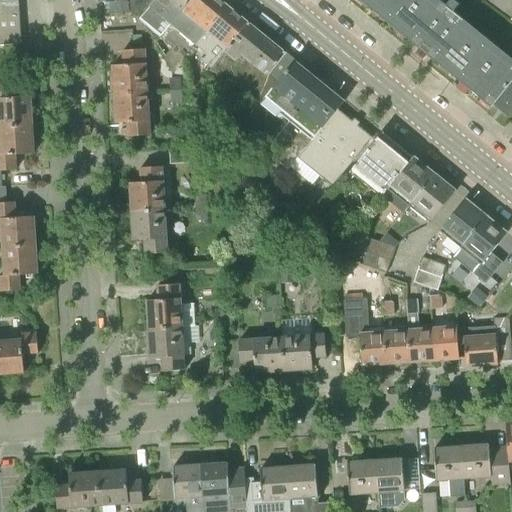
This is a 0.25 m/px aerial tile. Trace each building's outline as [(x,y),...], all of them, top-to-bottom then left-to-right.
[(0,0),(0,45),(22,45),(19,0),(0,0)] [(99,0),(100,2),(106,2),(107,14),(146,12),(155,0),(99,0)] [(155,0),(146,12),(139,20),(161,38),(192,0),(155,0)] [(221,0),(192,0),(161,38),(172,47),(165,56),(173,70),(195,43),(227,4),(221,0)] [(511,65),(431,0),(365,0),(364,2),(377,13),(380,9),(388,16),(385,20),(397,30),(400,26),(409,33),(406,37),(419,47),(422,43),(431,51),(428,54),(440,64),(443,60),(452,68),(449,71),(461,81),(464,78),(472,85),(469,88),(482,98),(485,95),(494,102),(490,107),(491,107),(493,104),(509,117),(511,113),(511,65)] [(227,4),(195,43),(209,54),(204,61),(212,67),(249,22),(227,4)] [(249,22),(212,67),(201,80),(207,86),(213,79),(217,82),(226,71),(263,101),(264,100),(296,60),(249,22)] [(115,94),(148,93),(145,49),(123,51),(124,64),(113,65),(115,94)] [(291,168),(299,158),(338,109),(345,100),(296,60),(264,100),(291,121),(268,150),(291,168)] [(171,92),(182,91),(182,78),(171,79),(171,92)] [(2,128),(33,126),(31,96),(14,97),(13,82),(0,82),(0,99),(0,100),(2,128)] [(183,105),(182,91),(171,92),(172,105),(183,105)] [(148,93),(115,94),(117,123),(128,122),(129,137),(151,135),(148,93)] [(336,189),(350,171),(376,140),(338,109),(299,158),(336,189)] [(0,187),(3,187),(2,171),(18,170),(17,155),(35,153),(33,126),(2,128),(3,153),(0,152),(0,187)] [(383,132),(376,140),(350,171),(382,198),(387,191),(388,192),(392,186),(414,157),(383,132)] [(171,164),(200,162),(200,149),(170,150),(171,164)] [(414,157),(392,186),(413,203),(436,175),(414,157)] [(132,211),(165,210),(163,167),(141,168),(142,182),(130,183),(132,211)] [(436,175),(413,203),(432,219),(456,191),(436,175)] [(195,195),(196,208),(208,207),(207,195),(195,195)] [(443,227),(464,244),(487,216),(466,199),(443,227)] [(15,202),(0,202),(0,219),(2,219),(4,247),(36,245),(34,216),(16,217),(15,202)] [(208,207),(196,208),(196,220),(208,220),(208,207)] [(165,210),(132,211),(134,240),(145,239),(146,254),(168,253),(165,210)] [(487,216),(464,244),(485,261),(476,272),(487,280),(498,266),(487,257),(507,233),(487,216)] [(392,260),(396,247),(379,243),(374,241),(369,252),(392,260)] [(36,245),(4,247),(5,275),(0,274),(0,290),(20,289),(19,275),(38,274),(36,245)] [(388,273),(392,260),(369,252),(365,264),(388,273)] [(281,284),(296,283),(295,256),(279,257),(281,284)] [(447,266),(422,257),(418,270),(442,278),(447,266)] [(418,270),(414,283),(438,291),(442,278),(418,270)] [(147,300),(149,330),(183,328),(183,327),(195,326),(194,305),(182,305),(180,284),(158,285),(159,299),(147,300)] [(480,307),(488,298),(479,290),(471,300),(480,307)] [(431,308),(442,308),(441,295),(431,296),(431,308)] [(267,307),(280,306),(280,296),(267,296),(267,307)] [(363,366),(387,364),(385,332),(369,334),(367,299),(344,300),(346,337),(360,336),(363,366)] [(409,331),(411,362),(435,360),(433,329),(419,330),(418,313),(419,313),(418,299),(407,300),(409,331)] [(220,313),(232,313),(231,301),(220,302),(220,313)] [(383,316),(394,315),(394,301),(382,302),(383,316)] [(221,327),(232,326),(232,313),(220,313),(221,327)] [(458,327),(459,344),(465,343),(466,366),(498,363),(498,361),(511,360),(511,355),(509,317),(494,319),(495,324),(469,326),(458,327)] [(433,329),(435,360),(460,358),(459,344),(458,327),(433,329)] [(183,328),(149,330),(151,358),(162,357),(163,371),(185,370),(183,328)] [(385,332),(387,364),(411,362),(409,331),(385,332)] [(0,338),(0,374),(25,372),(24,354),(39,353),(37,333),(21,334),(22,336),(0,338)] [(282,337),(285,371),(314,369),(313,358),(327,357),(325,334),(282,337)] [(285,371),(282,337),(239,340),(241,362),(255,361),(256,373),(285,371)] [(463,446),(465,476),(492,474),(490,444),(463,446)] [(465,476),(463,446),(435,448),(437,478),(448,477),(450,497),(465,496),(464,476),(465,476)] [(376,460),(378,491),(379,507),(398,506),(404,500),(404,490),(405,490),(403,458),(376,460)] [(378,491),(376,460),(348,462),(350,493),(378,491)] [(228,462),(200,465),(204,511),(248,511),(245,476),(245,468),(229,469),(228,462)] [(288,466),(290,498),(318,496),(316,464),(288,466)] [(204,511),(200,465),(173,467),(175,497),(186,496),(187,511),(204,511)] [(245,476),(248,511),(291,511),(290,498),(288,466),(261,468),(262,482),(254,482),(254,478),(247,478),(247,476),(245,476)] [(127,470),(97,472),(100,505),(142,502),(140,480),(127,481),(127,470)] [(100,505),(97,472),(69,474),(70,485),(56,486),(58,508),(100,505)] [(423,511),(437,511),(436,493),(422,494),(423,511)] [(476,511),(476,501),(466,502),(467,511),(476,511)] [(467,511),(466,502),(456,502),(456,511),(467,511)] [(316,511),(334,511),(334,503),(316,504),(316,511)]
